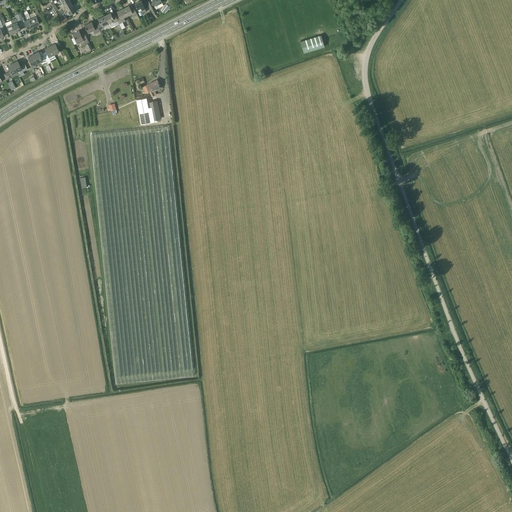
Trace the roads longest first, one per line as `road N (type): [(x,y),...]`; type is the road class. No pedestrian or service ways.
road 1 (unclassified): [(511,461),(451,326),(366,85),(367,56),(401,0)]
road 2 (primary): [(0,119),(229,0)]
